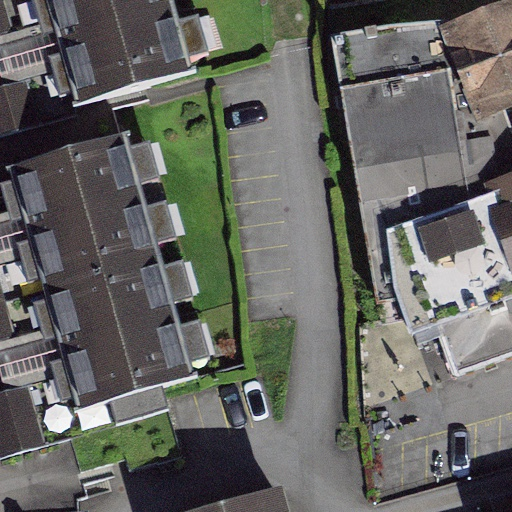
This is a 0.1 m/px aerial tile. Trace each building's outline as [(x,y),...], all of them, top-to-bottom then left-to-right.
[(0,0),(0,33),(22,28),(14,0),(0,0)] [(51,0),(83,116),(164,94),(184,89),(159,0),(51,0)] [(511,5),(441,32),(475,125),(501,116),(511,112),(511,5)] [(438,330),(450,376),(511,354),(511,148),(501,116),(475,125),(441,32),(439,21),(325,37),(377,309),(397,301),(409,339),(438,330)] [(0,90),(0,108),(11,151),(52,140),(36,81),(0,90)] [(18,171),(84,415),(188,387),(123,143),(18,171)] [(0,275),(0,338),(24,332),(8,273),(0,275)] [(0,396),(0,406),(13,456),(54,446),(38,387),(0,396)] [(310,511),(305,493),(233,511),(310,511)]
